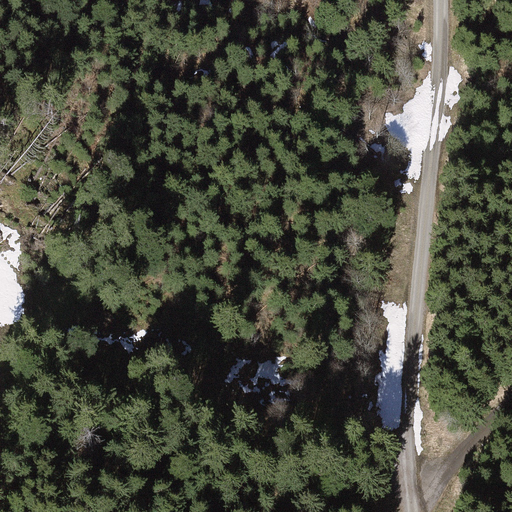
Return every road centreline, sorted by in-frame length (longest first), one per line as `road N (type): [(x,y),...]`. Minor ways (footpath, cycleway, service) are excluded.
road 1 (track): [(432,0),(402,355),(404,511)]
road 2 (track): [(420,511),(511,407)]
